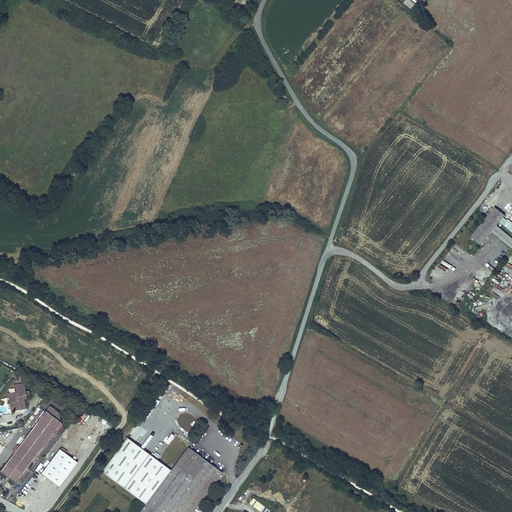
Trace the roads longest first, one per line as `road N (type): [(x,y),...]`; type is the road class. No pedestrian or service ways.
road 1 (unclassified): [(216,511),(268,435),(353,170),(347,149),(308,118),(267,51),(258,23),(264,0)]
road 2 (track): [(159,373),(54,511)]
road 3 (unknown): [(236,485),(225,442),(201,413),(180,407),(163,429)]
